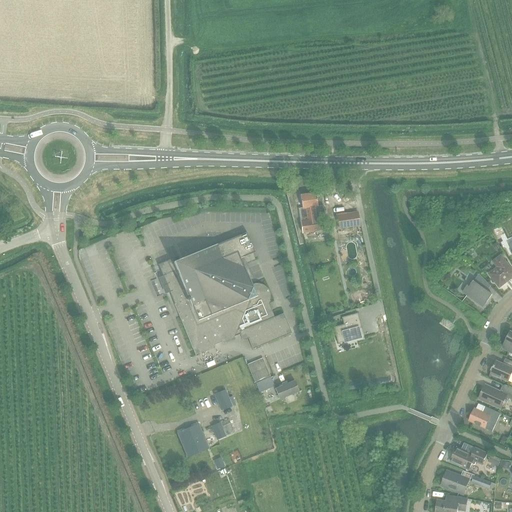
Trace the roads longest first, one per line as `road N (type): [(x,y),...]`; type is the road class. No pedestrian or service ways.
road 1 (secondary): [(168,511),(57,230)]
road 2 (residential): [(422,511),(430,469),(511,300)]
road 3 (secondary): [(294,162),(511,160)]
road 4 (secondary): [(90,165),(294,162)]
road 5 (unclassified): [(166,154),(166,0)]
road 6 (secondary): [(294,162),(166,154)]
